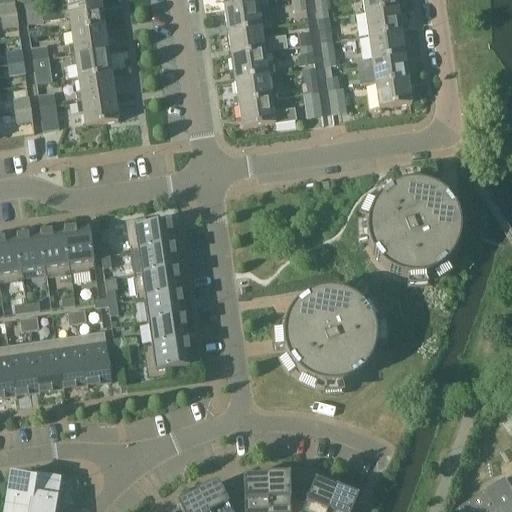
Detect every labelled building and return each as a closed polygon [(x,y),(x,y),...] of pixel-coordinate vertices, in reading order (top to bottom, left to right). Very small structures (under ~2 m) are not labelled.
[(63,0),(62,0),(63,11),(101,6),(99,0),(63,0)] [(267,6),(266,0),(222,0),(224,12),(267,6)] [(306,12),(304,0),(300,0),(293,1),(295,14),(306,12)] [(327,9),(325,0),(314,0),(316,11),(318,22),(328,20),(327,9)] [(395,0),(362,0),(364,16),(397,11),(395,0)] [(24,3),(26,16),(42,14),(40,1),(24,3)] [(0,6),(0,14),(1,19),(17,16),(15,5),(0,6)] [(50,23),(69,20),(71,33),(104,29),(101,6),(63,11),(48,13),(50,23)] [(227,36),(260,31),(271,29),(267,6),(224,12),(227,36)] [(397,11),(364,16),(368,39),(400,35),(397,11)] [(43,25),(42,14),(26,16),(27,27),(43,25)] [(19,28),(17,16),(1,19),(3,31),(19,28)] [(317,22),(321,46),(332,44),(328,20),(318,22),(317,22)] [(107,52),(104,29),(71,33),(73,46),(68,47),(70,57),(107,52)] [(285,39),(262,42),(260,31),(227,36),(231,59),(264,55),(287,51),(285,39)] [(298,36),(300,49),(311,47),(310,35),(298,36)] [(400,35),(368,39),(371,63),(403,58),(400,35)] [(336,68),(332,44),(321,46),(325,70),(336,68)] [(314,67),(311,47),(300,49),(301,57),(297,59),(299,69),(314,67)] [(31,51),(33,63),(49,61),(47,49),(31,51)] [(6,55),(8,67),(24,64),(22,52),(6,55)] [(78,81),(111,76),(107,52),(70,57),(71,68),(76,67),(78,81)] [(265,66),(264,55),(231,59),(234,83),(267,79),(267,78),(273,78),(272,65),(265,66)] [(403,58),(371,63),(375,87),(407,83),(403,58)] [(50,72),(49,61),(33,63),(35,75),(50,72)] [(25,77),(24,64),(8,67),(10,79),(25,77)] [(304,96),(304,98),(318,96),(315,71),(302,73),(304,85),(306,84),(308,96),(304,96)] [(75,95),(76,105),(114,100),(111,76),(78,81),(80,94),(75,95)] [(271,102),(267,79),(234,83),(238,107),(271,102)] [(326,81),(328,94),(343,92),(343,91),(338,91),(337,79),(326,81)] [(407,83),(375,87),(378,111),(410,107),(407,83)] [(332,117),(346,115),(343,92),(328,94),(332,117)] [(38,98),(39,110),(56,108),(54,96),(38,98)] [(307,121),(322,119),(318,96),(304,98),(307,121)] [(13,102),(15,114),(31,112),(29,99),(13,102)] [(84,130),(117,125),(114,100),(76,105),(78,116),(82,115),(84,130)] [(294,111),(272,114),(271,102),(238,107),(241,131),(274,127),(274,126),(296,123),(294,111)] [(59,132),(56,108),(39,110),(43,134),(59,132)] [(33,124),(31,112),(15,114),(17,126),(33,124)] [(409,185),(401,187),(390,192),(381,199),(374,207),(369,218),(367,232),(369,247),(374,258),(383,268),(396,276),(407,279),(420,279),(433,275),(446,267),(454,256),(459,245),(461,231),(458,217),(453,206),(445,197),(432,189),(418,186),(409,185)] [(146,221),(127,224),(131,255),(172,248),(169,224),(147,227),(146,221)] [(89,230),(65,234),(71,275),(95,272),(89,230)] [(65,234),(41,237),(46,272),(47,279),(71,275),(65,234)] [(41,237),(17,241),(22,275),(46,272),(41,237)] [(17,241),(0,243),(0,285),(23,282),(22,275),(17,241)] [(101,259),(110,258),(109,245),(100,247),(101,259)] [(172,248),(131,255),(134,278),(176,272),(172,248)] [(110,258),(101,259),(103,271),(112,270),(110,258)] [(176,272),(134,278),(138,304),(145,303),(145,301),(179,296),(176,272)] [(308,299),(297,306),(287,321),(283,338),(285,356),(292,369),(302,378),(320,387),(344,386),(361,376),(372,362),(376,348),(375,326),(368,313),(355,301),(338,294),(322,293),(308,299)] [(107,295),(108,302),(109,307),(117,306),(116,294),(107,295)] [(179,296),(145,301),(145,303),(149,325),(183,320),(179,296)] [(61,301),(62,310),(75,308),(74,299),(61,301)] [(108,302),(94,304),(95,311),(109,309),(109,307),(108,302)] [(28,315),(40,313),(39,304),(26,306),(28,315)] [(28,315),(26,306),(14,308),(15,317),(28,315)] [(119,317),(117,306),(109,307),(109,309),(110,319),(119,317)] [(87,325),(85,313),(76,314),(78,327),(87,325)] [(69,328),(78,327),(76,314),(68,315),(69,328)] [(39,332),(37,320),(29,321),(30,334),(39,332)] [(183,320),(149,325),(152,346),(152,349),(186,344),(183,320)] [(22,335),(30,334),(29,321),(20,322),(22,335)] [(104,335),(80,338),(87,388),(112,384),(104,335)] [(80,338),(56,342),(63,392),(87,388),(80,338)] [(122,340),(114,341),(115,354),(124,353),(122,340)] [(56,342),(32,345),(39,395),(63,392),(56,342)] [(152,346),(145,347),(149,380),(169,377),(168,371),(190,368),(186,344),(152,349),(152,346)] [(32,345),(8,349),(16,399),(39,395),(32,345)] [(8,349),(0,350),(0,401),(16,399),(8,349)] [(124,353),(115,354),(117,366),(126,365),(124,354),(124,353)] [(289,476),(266,477),(266,478),(267,478),(268,511),(290,511),(290,488),(289,476)] [(266,478),(244,479),(244,511),(268,511),(267,478),(266,478)] [(484,491),(451,511),(511,511),(511,490),(504,478),(484,491)] [(10,480),(4,511),(29,511),(35,484),(34,484),(10,480)] [(59,511),(59,510),(56,509),(60,484),(35,480),(34,484),(35,484),(29,511),(59,511)] [(315,483),(302,511),(328,511),(337,491),(315,483)] [(218,484),(196,494),(197,495),(200,494),(208,511),(231,511),(223,495),(218,484)] [(328,511),(354,511),(359,500),(337,491),(328,511)] [(197,495),(177,505),(180,511),(208,511),(200,494),(197,495)]
